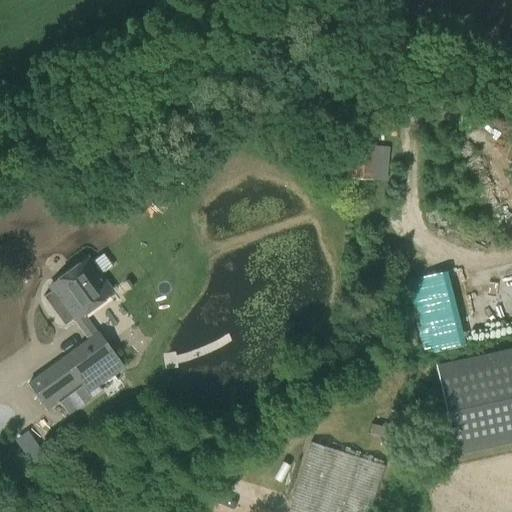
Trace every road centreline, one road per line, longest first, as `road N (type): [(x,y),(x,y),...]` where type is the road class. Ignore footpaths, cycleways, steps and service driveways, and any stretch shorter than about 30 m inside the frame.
road 1 (unclassified): [(208,0),(153,59),(0,151)]
road 2 (track): [(511,100),(322,0)]
